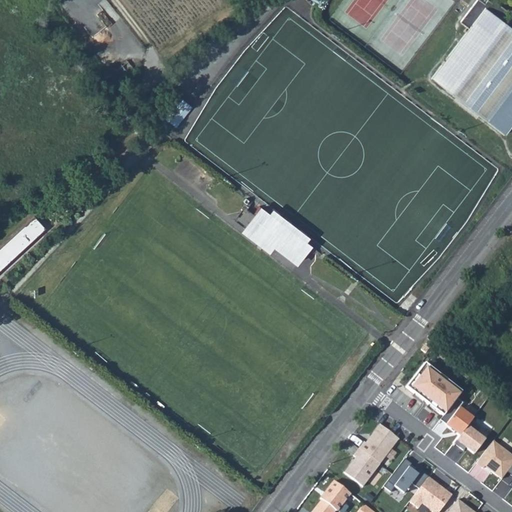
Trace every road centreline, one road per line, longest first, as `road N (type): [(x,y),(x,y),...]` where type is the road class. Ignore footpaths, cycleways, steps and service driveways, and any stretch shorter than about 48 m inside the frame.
road 1 (residential): [(511,203),(365,390)]
road 2 (residential): [(365,390),(423,432),(427,451),(508,511)]
road 3 (residential): [(365,390),(274,511)]
